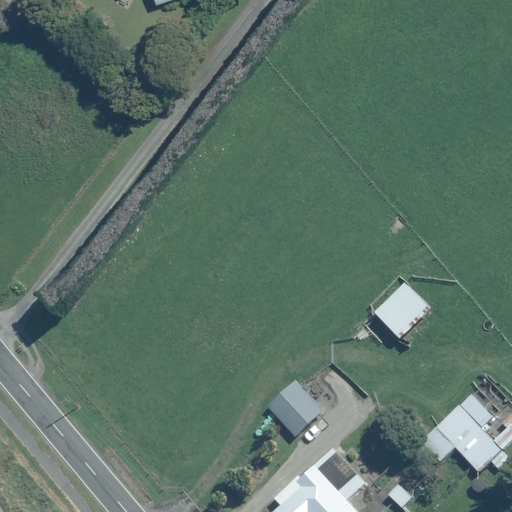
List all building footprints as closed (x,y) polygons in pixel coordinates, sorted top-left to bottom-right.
[(407,283),(376,312),(401,338),(431,309),(407,283)] [(294,378),(266,407),(298,438),(326,409),(294,378)] [(511,423),(501,412),(494,418),(470,394),(422,442),(443,462),(456,449),(479,473),(490,462),(500,471),(511,460),(502,450),(511,440),(511,423)] [(369,482),(334,446),(303,477),(302,475),(277,500),(282,506),(275,511),(358,511),(349,502),(369,482)] [(398,484),(387,494),(401,510),(413,500),(398,484)]
